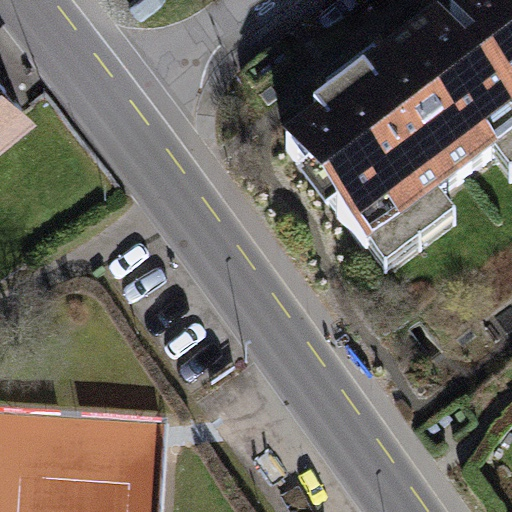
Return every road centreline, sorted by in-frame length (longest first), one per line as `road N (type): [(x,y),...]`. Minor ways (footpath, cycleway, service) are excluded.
road 1 (tertiary): [(398,511),(121,116)]
road 2 (residential): [(121,116),(275,0)]
road 3 (tertiary): [(121,116),(30,0)]
